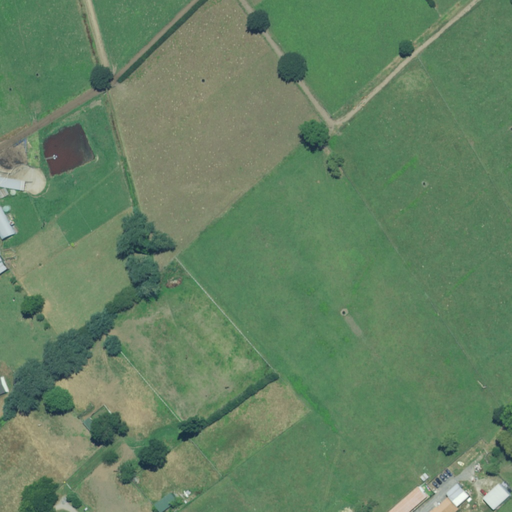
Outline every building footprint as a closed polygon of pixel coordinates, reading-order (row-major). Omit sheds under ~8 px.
[(3,178),(1,173),(0,173),(0,186),(1,186),(27,190),(28,181),(3,178)] [(15,234),(2,207),(0,208),(0,233),(3,240),(15,234)] [(0,275),(11,269),(1,255),(0,256),(0,275)] [(0,379),(0,394),(10,391),(5,378),(0,379)] [(104,431),(93,417),(86,422),(97,437),(104,431)] [(432,477),(428,472),(423,477),(427,482),(432,477)] [(459,506),(471,496),(460,484),(448,494),(450,495),(451,497),(433,511),(457,511),(462,509),(459,506)] [(511,495),(511,494),(502,484),(487,498),(497,510),(511,495)] [(411,511),(430,496),(421,486),(391,511),(411,511)] [(165,511),(180,502),(174,493),(157,505),(162,511),(165,511)]
